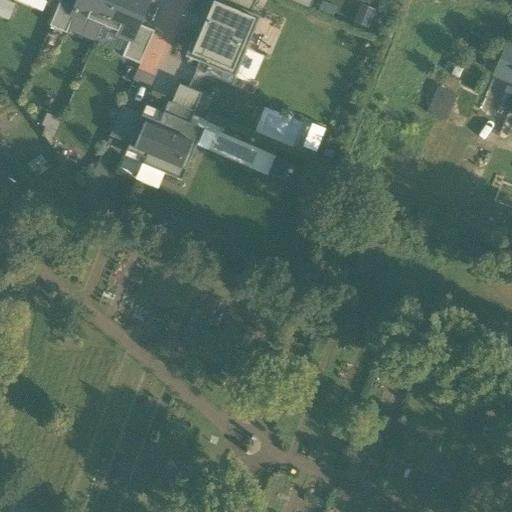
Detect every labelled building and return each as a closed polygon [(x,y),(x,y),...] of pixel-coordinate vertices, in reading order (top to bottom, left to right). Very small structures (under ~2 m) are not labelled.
[(67,32),(74,15),(72,15),(78,1),(76,0),(60,0),(49,27),(66,34),(67,32)] [(101,27),(112,0),(78,0),(78,1),(72,15),(74,15),(101,27)] [(112,0),(101,27),(130,39),(131,40),(137,26),(147,0),(112,0)] [(184,58),(206,67),(212,54),(232,63),(239,48),(246,51),(259,18),(250,14),(217,0),(216,0),(208,0),(200,21),(205,24),(196,45),(191,43),(184,58)] [(216,0),(217,0),(250,14),(256,0),(216,0)] [(283,0),(308,11),(312,0),(283,0)] [(360,6),(352,25),(367,31),(375,12),(360,6)] [(74,15),(67,32),(94,43),(95,42),(101,27),(74,15)] [(200,21),(191,43),(196,45),(205,24),(200,21)] [(131,40),(130,39),(123,54),(121,58),(139,66),(153,33),(137,26),(131,40)] [(101,27),(95,42),(123,54),(130,39),(101,27)] [(493,76),(511,83),(511,47),(506,45),(493,76)] [(234,79),(246,51),(239,48),(232,63),(212,54),(206,67),(234,79)] [(178,85),(171,104),(193,113),(201,95),(178,85)] [(456,97),(436,88),(425,114),(445,123),(456,97)] [(167,103),(162,113),(188,125),(193,114),(167,103)] [(145,106),(141,116),(158,123),(162,113),(145,106)] [(121,108),(109,137),(128,145),(141,116),(121,108)] [(128,145),(125,152),(143,160),(141,165),(181,182),(203,131),(188,125),(162,113),(158,123),(141,116),(128,145)] [(317,152),(323,127),(311,125),(305,149),(317,152)] [(125,152),(123,157),(141,165),(143,160),(125,152)]
